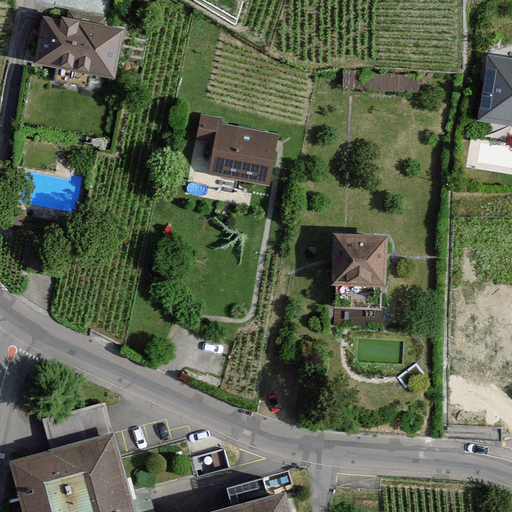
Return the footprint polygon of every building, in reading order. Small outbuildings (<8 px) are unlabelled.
[(116,29),(43,17),(36,58),(109,70),(116,29)] [(511,59),(490,56),(480,120),(511,125),(511,59)] [(420,77),(344,74),(344,84),(370,89),(398,90),(420,88),(420,77)] [(220,120),(203,118),(200,139),(214,141),(210,173),(268,182),(275,136),(219,127),(220,120)] [(35,224),(28,266),(61,270),(70,232),(35,224)] [(383,236),(333,233),(331,279),(380,282),(383,236)] [(511,314),(470,316),(472,368),(511,366),(511,314)] [(55,435),(60,451),(113,436),(109,420),(105,406),(51,421),(55,435)] [(201,511),(134,511),(113,436),(60,451),(17,463),(30,511),(285,511),(279,490),(201,511)]
